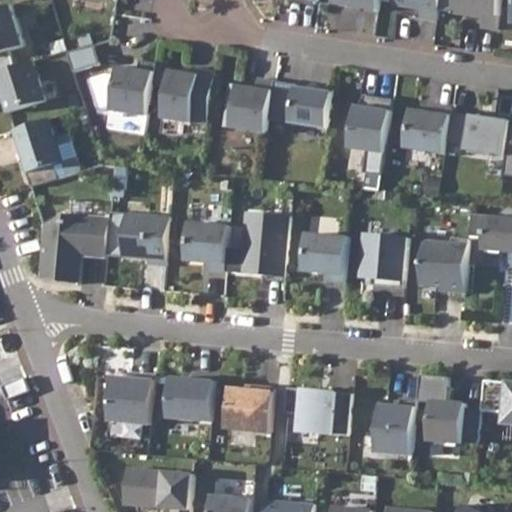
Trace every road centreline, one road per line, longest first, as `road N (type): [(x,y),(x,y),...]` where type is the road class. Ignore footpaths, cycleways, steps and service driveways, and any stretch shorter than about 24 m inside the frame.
road 1 (residential): [(511,360),(25,314)]
road 2 (residential): [(511,76),(246,35)]
road 3 (residential): [(25,314),(100,511)]
